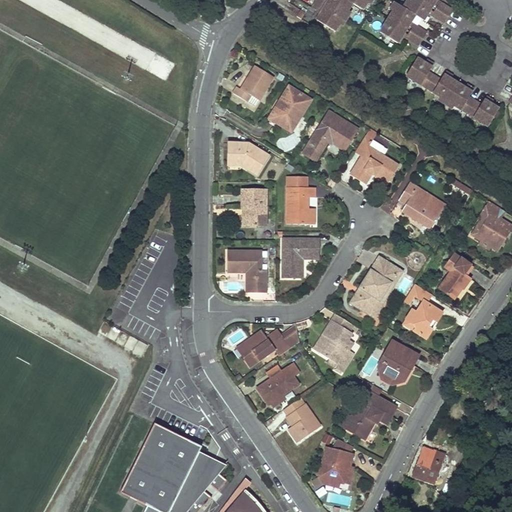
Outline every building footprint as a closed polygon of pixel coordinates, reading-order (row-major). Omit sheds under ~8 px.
[(331,0),(331,1),(329,0),(318,0),(313,9),(319,13),(322,15),(318,22),(335,32),(352,4),(363,10),(368,0),(331,0)] [(381,33),(398,44),(402,37),(410,23),(415,16),(424,21),(429,13),(437,0),(412,0),(406,10),(398,6),(381,33)] [(437,0),(429,13),(433,16),(442,3),(437,0)] [(433,16),(444,23),(453,9),(442,3),(433,16)] [(402,37),(406,39),(414,26),(410,23),(402,37)] [(414,26),(406,39),(411,42),(418,47),(427,33),(414,26)] [(499,110),(492,106),(490,109),(483,105),(482,105),(470,98),(470,97),(463,93),(466,90),(452,81),(450,84),(442,80),(430,73),(423,68),(425,65),(418,60),(407,77),(488,127),(499,110)] [(238,88),(234,94),(255,108),(273,79),(256,68),(245,84),(248,86),(244,92),(241,90),(238,88)] [(450,84),(452,81),(444,76),(442,80),(450,84)] [(289,88),(269,120),(291,134),(311,102),(289,88)] [(329,112),(303,155),(316,163),(328,144),(331,145),(334,145),(341,143),(348,147),(359,131),(329,112)] [(373,142),(378,134),(370,129),(365,137),(373,142)] [(373,142),(365,137),(355,154),(362,158),(351,176),(366,186),(372,176),(375,178),(378,174),(390,182),(399,168),(379,155),(368,149),(373,142)] [(383,148),(373,142),(368,149),(379,155),(383,148)] [(341,143),(334,145),(345,152),(348,147),(341,143)] [(230,144),(229,162),(240,162),(243,164),(243,166),(257,175),(269,156),(250,144),(230,144)] [(378,174),(375,178),(388,186),(390,182),(378,174)] [(472,192),(452,180),(450,184),(469,196),(472,192)] [(413,186),(409,184),(399,201),(406,206),(402,212),(432,231),(444,211),(411,190),(413,186)] [(446,207),(413,186),(411,190),(444,211),(446,207)] [(287,187),(286,224),(310,225),(311,209),(308,209),(308,197),(314,198),(315,188),(293,187),(287,187)] [(265,192),(242,191),(241,210),(243,210),(248,210),(248,227),(264,227),(265,192)] [(500,209),(488,202),(482,213),(485,215),(480,223),(484,225),(476,239),(483,243),(481,246),(490,251),(491,248),(498,252),(511,229),(511,227),(500,220),(495,217),(500,209)] [(505,212),(500,209),(495,217),(500,220),(505,212)] [(485,215),(482,213),(477,221),(480,223),(485,215)] [(484,225),(480,223),(472,236),(476,239),(484,225)] [(319,256),(319,240),(283,238),(282,277),(300,278),(300,259),(303,259),(310,259),(310,255),(319,256)] [(262,252),(228,252),(228,273),(245,273),(245,282),(254,282),(254,293),(266,293),(266,272),(262,272),(262,252)] [(454,255),(444,268),(450,272),(439,289),(455,300),(464,287),(465,288),(471,279),(466,276),(463,274),(470,265),(461,258),(460,259),(454,255)] [(355,295),(350,304),(371,317),(394,279),(398,281),(403,273),(378,258),(358,290),(362,293),(360,298),(355,295)] [(473,267),(470,265),(463,274),(466,276),(473,267)] [(374,319),(398,281),(394,279),(371,317),(374,319)] [(254,282),(245,282),(245,293),(254,293),(254,282)] [(427,304),(432,295),(415,284),(408,295),(414,299),(415,297),(424,302),(417,313),(413,310),(407,320),(416,325),(417,329),(415,332),(426,339),(433,329),(429,326),(433,321),(436,323),(442,313),(427,304)] [(410,305),(414,299),(408,295),(404,301),(410,305)] [(336,315),(333,321),(353,334),(357,328),(336,315)] [(416,325),(407,320),(404,325),(415,332),(417,329),(416,325)] [(353,334),(333,321),(324,335),(328,338),(319,352),(330,359),(338,364),(336,367),(343,372),(354,354),(349,351),(344,348),(349,341),(353,334)] [(296,326),(282,336),(287,343),(276,351),(280,357),(300,343),(297,329),(296,326)] [(253,339),(243,346),(248,353),(243,357),(251,368),(276,351),(287,343),(282,336),(279,331),(267,339),(262,332),(256,337),(257,339),(254,341),(253,339)] [(328,338),(324,335),(315,350),(319,352),(328,338)] [(344,348),(349,351),(354,344),(349,341),(344,348)] [(419,356),(392,342),(380,366),(381,374),(386,373),(395,378),(396,383),(406,381),(409,375),(406,373),(410,366),(413,367),(419,356)] [(248,353),(243,346),(238,349),(243,357),(248,353)] [(273,380),(259,390),(270,406),(273,404),(284,396),(301,385),(295,377),(300,373),(295,365),(284,373),(273,380)] [(269,374),(273,380),(284,373),(280,367),(269,374)] [(386,373),(381,374),(382,380),(391,384),(396,383),(395,378),(386,373)] [(382,391),(364,380),(360,388),(370,393),(359,412),(349,430),(365,440),(375,422),(377,419),(380,421),(388,425),(398,409),(378,398),(382,391)] [(284,396),(273,404),(275,408),(287,400),(284,396)] [(301,399),(285,410),(290,417),(296,426),(294,427),(290,430),(299,443),(323,427),(307,404),(306,405),(301,399)] [(342,427),(349,430),(359,412),(356,411),(352,417),(349,415),(342,427)] [(287,418),(294,427),(296,426),(290,417),(287,418)] [(137,502),(149,507),(146,511),(201,511),(213,498),(204,491),(210,484),(219,492),(228,481),(219,473),(216,476),(202,470),(207,459),(199,455),(203,448),(155,424),(121,494),(128,497),(137,502)] [(352,446),(338,439),(332,450),(326,449),(322,464),(319,464),(316,474),(323,484),(338,488),(339,482),(349,485),(354,468),(350,467),(353,456),(348,454),(352,446)] [(411,474),(422,446),(418,444),(406,471),(411,474)] [(445,455),(422,446),(411,474),(433,484),(445,455)] [(265,511),(260,504),(246,491),(240,497),(240,500),(239,505),(238,509),(235,511),(265,511)] [(240,497),(227,511),(235,511),(238,509),(239,505),(240,500),(240,497)]
